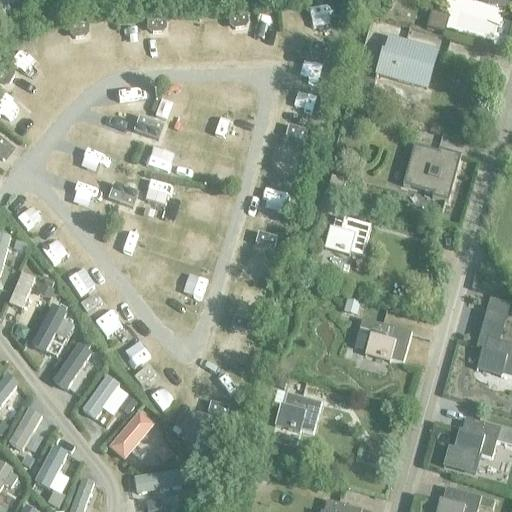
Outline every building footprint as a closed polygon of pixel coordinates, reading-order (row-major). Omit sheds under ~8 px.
[(508,0),(460,0),(461,0),(505,12),(508,0)] [(263,9),(246,13),(251,34),(268,30),(263,9)] [(223,14),(208,15),(211,46),(225,45),(223,14)] [(432,14),(428,29),(445,34),(449,19),(432,14)] [(168,19),(170,38),(187,36),(186,17),(168,19)] [(248,26),(247,18),(228,21),(229,29),(234,33),(245,31),(248,26)] [(113,23),(89,24),(89,37),(113,37),(113,23)] [(119,53),(140,54),(140,23),(119,23),(119,53)] [(62,24),(42,29),(47,52),(67,48),(62,24)] [(166,24),(147,24),(147,33),(151,37),(162,36),(166,33),(166,24)] [(88,36),(87,28),(69,30),(70,39),(74,42),(85,41),(88,36)] [(375,78),(426,92),(436,56),(389,42),(388,46),(381,44),(379,53),(382,54),(375,78)] [(312,44),(309,55),(327,60),(330,49),(312,44)] [(16,51),(10,61),(33,75),(39,65),(16,51)] [(13,73),(5,68),(0,77),(0,87),(3,89),(9,88),(14,78),(13,73)] [(359,79),(355,91),(371,96),(375,84),(359,79)] [(284,103),(311,108),(316,85),(289,80),(284,103)] [(174,112),(176,99),(160,96),(158,109),(174,112)] [(122,117),(146,119),(147,106),(123,104),(122,117)] [(219,118),(215,136),(237,141),(241,124),(219,118)] [(134,137),(158,145),(164,130),(140,122),(134,137)] [(289,127),(286,139),(304,144),(307,133),(289,127)] [(15,154),(0,142),(0,161),(5,166),(15,154)] [(413,150),(402,189),(430,197),(429,201),(447,206),(461,159),(438,153),(437,157),(413,150)] [(226,182),(230,161),(217,159),(213,179),(226,182)] [(269,161),(264,177),(282,183),(287,167),(269,161)] [(163,197),(165,181),(141,179),(139,195),(163,197)] [(331,181),(328,193),(343,197),(347,185),(331,181)] [(189,184),(185,206),(207,209),(211,187),(189,184)] [(278,215),(284,192),(263,187),(257,210),(278,215)] [(114,190),(109,205),(133,214),(138,199),(114,190)] [(83,216),(101,220),(106,200),(88,196),(83,216)] [(322,198),(319,210),(335,214),(338,203),(322,198)] [(112,232),(130,235),(133,218),(115,215),(112,232)] [(361,261),(370,231),(335,221),(331,233),(329,232),(323,253),(348,260),(349,258),(361,261)] [(185,228),(183,244),(208,248),(211,232),(185,228)] [(259,235),(256,246),(274,251),(277,240),(259,235)] [(0,279),(10,241),(0,238),(0,279)] [(138,256),(131,278),(153,284),(160,262),(138,256)] [(83,288),(101,272),(89,259),(71,275),(83,288)] [(228,282),(254,291),(259,276),(234,267),(228,282)] [(173,302),(183,287),(166,276),(156,291),(173,302)] [(20,315),(33,283),(20,278),(7,310),(20,315)] [(103,307),(96,297),(80,309),(87,318),(103,307)] [(347,302),(343,315),(356,318),(360,306),(347,302)] [(489,303),(475,352),(481,354),(476,372),(511,382),(511,349),(499,345),(509,308),(489,303)] [(44,358),(64,318),(50,311),(30,351),(44,358)] [(111,312),(97,316),(102,332),(116,328),(111,312)] [(235,319),(232,330),(250,336),(253,325),(235,319)] [(390,365),(403,369),(411,338),(361,324),(354,353),(365,356),(364,360),(390,367),(390,365)] [(211,339),(205,359),(234,368),(240,348),(211,339)] [(65,396),(90,359),(77,350),(52,388),(65,396)] [(156,378),(149,369),(134,381),(141,390),(156,378)] [(146,388),(157,402),(181,384),(170,370),(146,388)] [(0,410),(16,389),(5,380),(0,386),(0,410)] [(93,425),(118,391),(106,381),(80,416),(93,425)] [(275,383),(274,390),(284,392),(285,386),(275,383)] [(312,439),(321,408),(286,398),(282,411),(279,410),(274,430),(299,437),(299,435),(312,439)] [(211,405),(208,416),(226,421),(229,410),(211,405)] [(21,457),(40,423),(26,415),(7,450),(21,457)] [(124,466),(153,430),(137,418),(108,453),(124,466)] [(447,451),(442,469),(473,478),(475,473),(478,462),(478,460),(490,464),(495,447),(511,451),(511,436),(464,423),(461,435),(458,434),(453,453),(447,451)] [(190,438),(205,445),(212,432),(197,424),(190,438)] [(48,496),(66,459),(52,452),(34,489),(48,496)] [(0,494),(12,476),(0,468),(0,494)] [(254,468),(250,482),(266,485),(269,472),(254,468)] [(181,492),(178,476),(134,484),(137,499),(181,492)] [(84,511),(93,488),(80,484),(70,511),(84,511)] [(492,511),(494,505),(480,501),(445,492),(442,504),(439,503),(436,511),(476,511),(477,510),(483,511),(492,511)]
